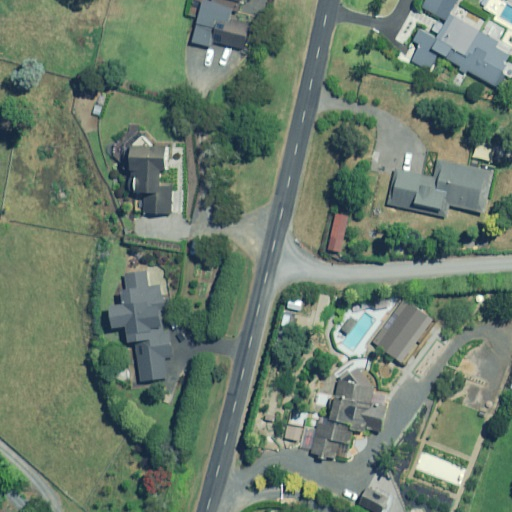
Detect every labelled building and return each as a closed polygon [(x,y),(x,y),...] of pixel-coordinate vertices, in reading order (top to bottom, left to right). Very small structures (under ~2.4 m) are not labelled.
[(235,9),(200,0),(195,0),(193,11),(202,13),(194,43),(213,48),(215,42),(244,50),(250,27),(231,22),(235,9)] [(459,0),(428,0),(424,8),(448,22),(459,0)] [(501,44),(452,16),(439,40),(420,30),(414,41),(422,46),(413,62),(430,72),(440,55),(499,89),(507,76),(502,74),(509,62),(511,58),(498,50),(501,44)] [(500,92),(466,81),(462,94),(496,105),(500,92)] [(503,149),(476,144),(474,155),(501,159),(503,149)] [(171,148),(133,146),(132,159),(125,158),(124,170),(136,171),(135,193),(147,194),(146,214),(173,215),(174,188),(162,187),(163,171),(169,171),(171,148)] [(418,204),(444,210),(443,218),(448,219),(450,212),(451,206),(486,214),(496,173),(440,160),(436,179),(397,170),(389,205),(416,212),(418,204)] [(351,217),(337,215),(332,238),(330,251),(343,254),(351,217)] [(149,288),(147,273),(125,276),(129,307),(113,308),(116,329),(129,328),(131,344),(138,343),(143,383),(169,379),(166,359),(174,358),(170,332),(165,333),(159,287),(149,288)] [(397,314),(400,316),(388,333),(384,331),(375,343),(403,364),(434,321),(406,301),(397,314)] [(359,324),(353,319),(343,330),(350,336),(359,324)] [(454,354),(436,344),(418,374),(423,378),(419,385),(437,395),(441,389),(435,386),(454,354)] [(301,452),(321,456),(320,461),(347,462),(351,445),(355,427),(383,433),(387,411),(372,408),(375,389),(340,382),(331,427),(320,424),(318,432),(306,429),(301,452)] [(465,471),(424,455),(418,470),(459,486),(465,471)] [(386,511),(392,501),(370,489),(361,506),(373,511),(386,511)]
